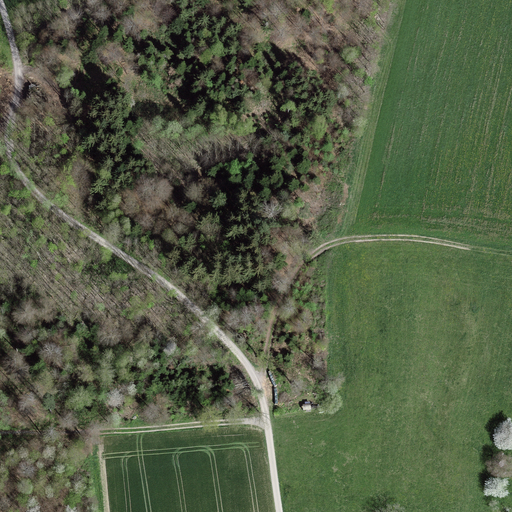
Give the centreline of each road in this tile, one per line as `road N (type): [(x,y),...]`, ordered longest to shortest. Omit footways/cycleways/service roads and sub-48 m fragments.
road 1 (track): [(264,421),(252,370),(209,321),(66,217),(11,163),(6,138),(16,67),(0,7)]
road 2 (track): [(259,392),(279,303),(315,249),(371,235),(511,251)]
